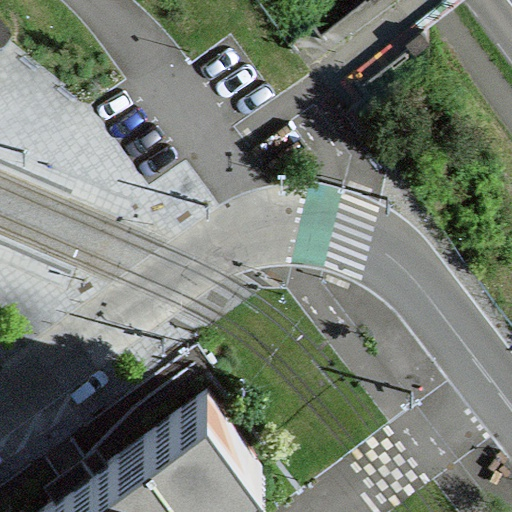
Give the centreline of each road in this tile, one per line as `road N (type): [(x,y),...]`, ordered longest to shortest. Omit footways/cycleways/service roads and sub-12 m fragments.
road 1 (residential): [(492,385),(398,270),(357,235),(306,217),(236,227),(206,247)]
road 2 (unknown): [(236,227),(147,96),(65,0)]
road 3 (residential): [(0,399),(206,247)]
